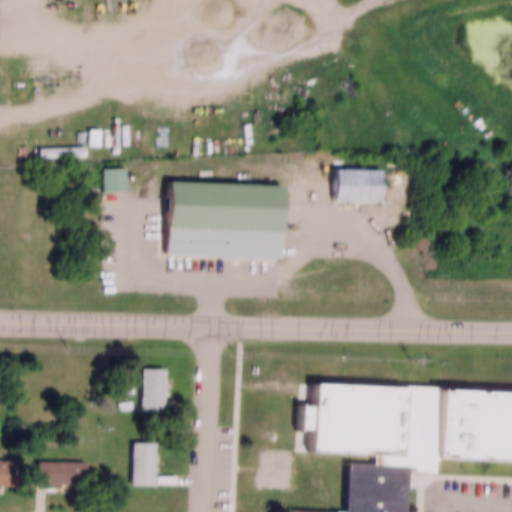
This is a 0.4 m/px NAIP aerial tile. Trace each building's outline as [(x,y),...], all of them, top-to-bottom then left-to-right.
[(94,121),(92,138),(80,137),(81,120),(94,121)] [(30,140),(78,138),(78,148),(31,150),(30,140)] [(83,148),(39,148),(39,158),(83,158),(83,148)] [(116,160),(117,182),(95,183),(94,161),(116,160)] [(325,161),(370,161),(369,190),(325,190),(325,161)] [(124,192),(124,168),(101,168),(101,192),(124,192)] [(158,173),(271,176),(269,248),(156,246),(158,173)] [(157,361),(155,402),(134,401),(135,360),(157,361)] [(300,376),(511,386),(511,453),(424,449),(423,464),(396,463),(393,511),(333,511),(336,453),(359,454),(359,446),(297,443),(298,420),(286,419),(288,396),(299,397),(300,376)] [(147,434),(146,476),(125,475),(126,434),(147,434)] [(253,440),(289,441),(288,480),(251,479),(253,440)] [(30,453),(78,454),(77,475),(29,474),(30,453)] [(0,486),(15,487),(16,463),(0,462),(0,486)] [(37,486),(85,487),(85,463),(37,463),(37,486)] [(319,504),(318,511),(281,511),(282,502),(319,504)]
